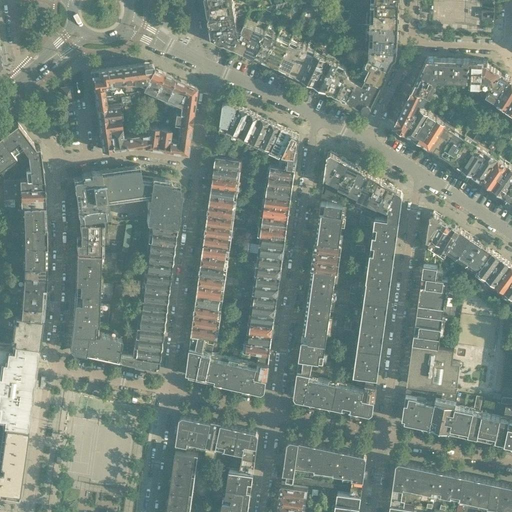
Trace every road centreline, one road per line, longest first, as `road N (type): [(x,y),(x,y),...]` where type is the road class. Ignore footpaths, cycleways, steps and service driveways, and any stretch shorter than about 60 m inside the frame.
road 1 (residential): [(167,389),(72,370),(53,357),(61,163)]
road 2 (residential): [(274,412),(315,115)]
road 3 (residential): [(419,173),(382,435)]
road 4 (residential): [(197,161),(167,389)]
road 5 (residential): [(511,462),(382,435)]
road 6 (residential): [(150,511),(167,389)]
